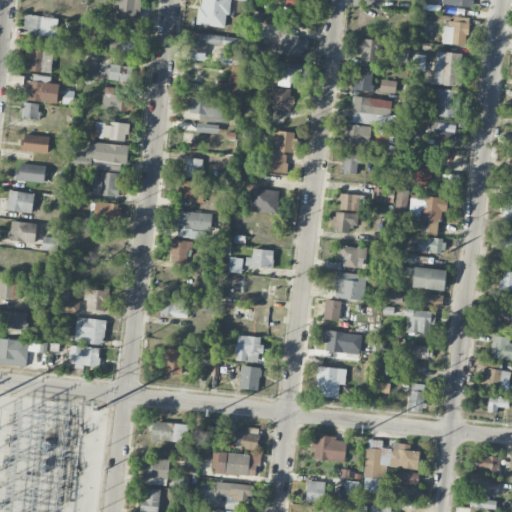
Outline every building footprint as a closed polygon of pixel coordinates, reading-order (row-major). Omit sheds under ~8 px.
[(138,21),(139,0),(94,0),(95,3),(119,5),(118,19),(138,21)] [(228,0),(199,0),(197,25),(226,28),(228,0)] [(286,0),(286,7),(309,8),(309,0),(286,0)] [(471,8),(471,0),(442,0),(442,4),(471,8)] [(24,35),(55,36),(56,17),(24,16),(24,35)] [(466,45),(468,20),(451,19),(450,27),(444,26),(442,44),(466,45)] [(122,32),(109,32),(109,52),(135,53),(135,40),(122,39),(122,32)] [(279,54),(306,58),(308,40),(298,39),(299,36),(282,33),(279,54)] [(238,36),(191,34),(189,60),(205,61),(206,44),(238,46),(238,36)] [(379,62),(381,40),(360,38),(358,60),(379,62)] [(26,70),(48,73),(51,53),(29,50),(26,70)] [(244,52),(222,51),(221,64),(244,65),(244,52)] [(433,84),(457,87),(460,54),(436,51),(433,84)] [(424,71),(425,56),(412,55),(411,70),(424,71)] [(278,79),(277,86),(289,87),(289,83),(302,84),(304,64),(272,61),(271,78),(278,79)] [(108,79),(130,83),(132,68),(111,64),(108,79)] [(241,67),(232,66),(228,93),(237,94),(241,67)] [(353,90),(371,92),(374,69),(355,67),(353,90)] [(379,92),(396,93),(397,81),(381,80),(379,92)] [(130,112),(132,96),(114,93),(115,88),(105,87),(101,107),(130,112)] [(264,109),(292,110),(293,97),(290,97),(290,89),(271,88),(270,98),(265,98),(264,109)] [(438,102),(437,116),(454,117),(456,90),(431,89),(430,102),(438,102)] [(350,123),(397,128),(399,117),(390,116),(392,101),(353,96),(350,123)] [(223,99),(189,98),(188,115),(222,116),(223,99)] [(21,118),(38,120),(40,104),(23,102),(21,118)] [(455,121),(436,121),(435,136),(454,137),(455,121)] [(93,138),(126,141),(128,124),(110,122),(110,124),(95,122),(93,138)] [(370,145),(371,126),(345,125),(345,144),(370,145)] [(293,132),(273,131),(271,172),(286,173),(287,152),(292,153),(293,132)] [(49,136),(22,135),(21,152),(48,153),(49,136)] [(128,146),(89,142),(88,157),(70,155),(69,165),(88,167),(89,161),(126,165),(128,146)] [(411,186),(430,186),(430,150),(411,149),(411,186)] [(357,175),(360,156),(344,154),(341,172),(357,175)] [(203,160),(187,157),(184,176),(200,178),(203,160)] [(45,165),(17,164),(16,181),(44,182),(45,165)] [(93,195),(118,196),(119,173),(94,172),(93,195)] [(442,185),(459,185),(459,175),(443,175),(442,185)] [(180,181),(178,200),(202,202),(205,184),(180,181)] [(278,213),(279,190),(251,189),(250,212),(278,213)] [(393,202),(394,190),(374,189),(373,202),(393,202)] [(395,213),(408,214),(408,190),(396,190),(395,213)] [(34,194),(8,191),(6,210),(32,213),(34,194)] [(358,194),(339,193),(338,210),(357,211),(358,194)] [(410,206),(422,206),(423,195),(411,194),(410,206)] [(448,199),(424,196),(419,233),(437,236),(440,212),(446,213),(448,199)] [(116,222),(118,204),(95,202),(92,219),(116,222)] [(511,220),(511,202),(503,202),(502,220),(511,220)] [(204,239),(204,229),(210,230),(211,213),(178,212),(176,238),(204,239)] [(352,233),(353,213),(333,212),(332,231),(352,233)] [(35,243),(37,224),(11,221),(9,241),(35,243)] [(501,251),(511,250),(511,234),(502,234),(501,251)] [(445,239),(419,237),(418,251),(444,254),(445,239)] [(42,251),(56,250),(56,238),(51,238),(51,243),(41,243),(42,251)] [(186,264),(187,251),(192,251),(193,241),(172,240),(171,263),(186,264)] [(359,267),(360,259),(366,260),(367,248),(340,246),(338,266),(359,267)] [(273,267),(273,250),(252,249),(252,258),(246,257),(245,267),(273,267)] [(398,262),(415,263),(415,254),(398,253),(398,262)] [(242,259),(231,258),(230,272),(241,273),(242,259)] [(445,269),(414,268),(413,288),(444,290),(445,269)] [(511,290),(511,272),(500,272),(499,291),(511,290)] [(366,275),(335,273),(333,298),(364,301),(366,275)] [(22,279),(0,279),(0,298),(21,299),(22,279)] [(400,301),(400,287),(386,287),(385,301),(400,301)] [(79,314),(79,300),(70,300),(70,289),(52,288),(51,313),(79,314)] [(84,309),(107,312),(110,291),(86,288),(84,309)] [(439,294),(421,294),(421,307),(438,308),(439,294)] [(183,316),(183,298),(158,297),(157,315),(183,316)] [(323,319),(339,321),(341,301),(325,300),(323,319)] [(493,322),(511,322),(511,303),(494,304),(493,322)] [(407,332),(431,333),(431,310),(407,310),(407,332)] [(1,328),(26,328),(26,312),(1,311),(1,328)] [(103,345),(106,320),(77,318),(74,342),(103,345)] [(360,355),(362,335),(323,331),(321,343),(327,343),(326,351),(360,355)] [(234,360),(257,363),(258,354),(260,354),(262,338),(237,335),(234,360)] [(511,343),(508,343),(508,337),(491,336),(490,359),(511,359),(511,343)] [(0,363),(27,365),(28,341),(0,339),(0,363)] [(97,368),(99,348),(70,345),(68,365),(97,368)] [(416,364),(417,358),(432,359),(432,346),(409,345),(408,364),(416,364)] [(182,349),(161,348),(161,365),(166,365),(166,374),(181,375),(182,349)] [(499,363),(487,361),(483,386),(508,389),(510,372),(498,370),(499,363)] [(346,370),(318,366),(313,394),(337,398),(339,388),(343,389),(346,370)] [(260,367),(240,367),(240,389),(259,390),(260,367)] [(389,383),(379,383),(379,392),(389,393),(389,383)] [(423,411),(424,384),(409,383),(408,410),(423,411)] [(487,413),(497,413),(497,407),(507,407),(507,397),(487,396),(487,413)] [(151,441),(182,442),(182,434),(187,434),(188,424),(152,422),(151,441)] [(256,451),(259,429),(248,427),(247,433),(235,431),(232,447),(256,451)] [(311,459),(344,463),(347,442),(337,440),(337,437),(314,434),(311,459)] [(418,469),(419,452),(410,451),(410,444),(392,443),(391,449),(381,448),(382,441),(367,440),(364,478),(385,479),(386,467),(418,469)] [(213,452),(212,474),(258,477),(259,455),(213,452)] [(499,473),(500,458),(479,455),(478,471),(499,473)] [(169,460),(143,457),(141,477),(167,480),(169,460)] [(393,483),(418,484),(419,472),(393,471),(393,483)] [(325,482),(307,481),(306,494),(301,494),(301,503),(324,505),(325,482)] [(345,495),(358,496),(359,481),(346,481),(345,495)] [(238,501),(252,502),(253,485),(217,483),(216,496),(226,496),(225,509),(237,510),(238,501)] [(487,485),(470,485),(469,508),(495,508),(496,501),(487,500),(487,485)] [(140,511),(157,511),(161,490),(144,488),(140,511)]
